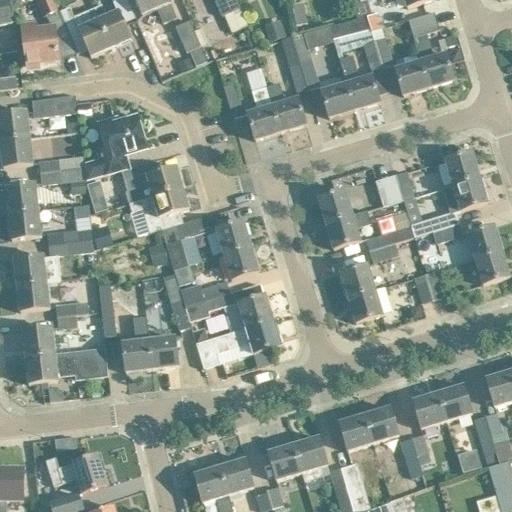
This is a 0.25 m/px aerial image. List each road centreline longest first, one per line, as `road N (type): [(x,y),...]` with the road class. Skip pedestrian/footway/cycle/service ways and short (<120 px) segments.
road 1 (residential): [(269,176),(211,191),(190,119),(121,83),(34,94)]
road 2 (residential): [(269,176),(500,110)]
road 3 (residential): [(325,372),(269,176)]
road 4 (residential): [(325,372),(511,317)]
road 5 (residential): [(149,413),(250,397),(325,372)]
road 6 (residential): [(0,427),(149,413)]
